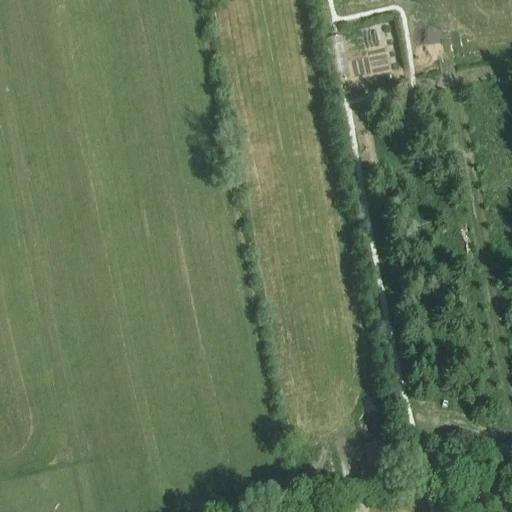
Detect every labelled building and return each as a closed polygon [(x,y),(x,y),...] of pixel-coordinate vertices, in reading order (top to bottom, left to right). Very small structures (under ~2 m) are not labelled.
[(339,0),(327,0),(328,9),(340,8),(339,0)] [(348,35),(331,37),(335,78),(353,76),(348,35)] [(390,441),(367,448),(374,476),(397,469),(390,441)] [(511,454),(511,442),(485,446),(486,458),(511,454)] [(453,463),(449,448),(429,455),(434,470),(453,463)] [(511,485),(511,473),(485,477),(486,489),(511,485)]
